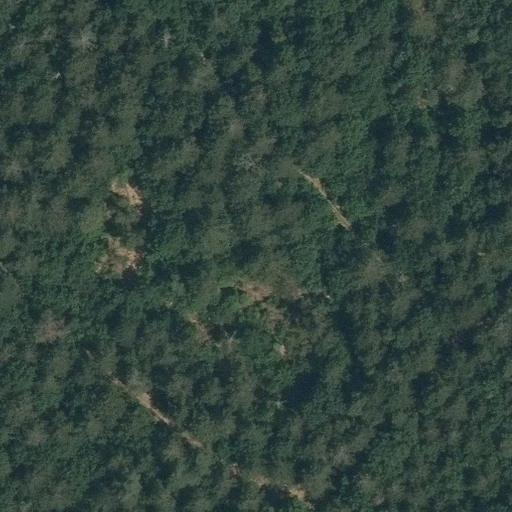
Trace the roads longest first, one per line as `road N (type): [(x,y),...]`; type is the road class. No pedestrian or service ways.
road 1 (track): [(0,276),(155,418),(233,477),(293,499),(336,483),(511,286)]
road 2 (track): [(105,0),(196,51),(460,345)]
